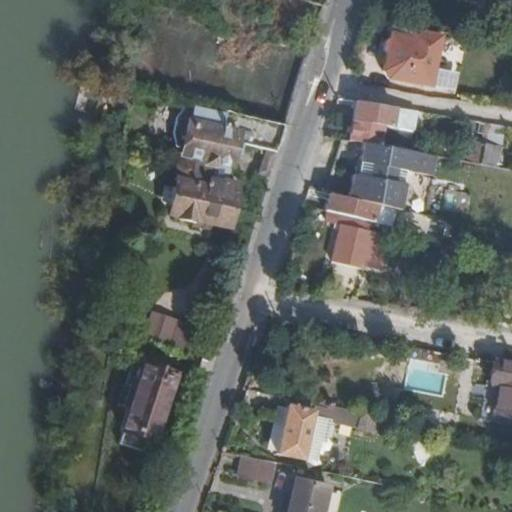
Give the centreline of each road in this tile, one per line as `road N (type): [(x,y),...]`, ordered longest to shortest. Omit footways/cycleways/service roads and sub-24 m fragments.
road 1 (tertiary): [(250,301),(325,90),(346,0)]
road 2 (residential): [(511,345),(250,301)]
road 3 (tertiary): [(178,511),(250,301)]
